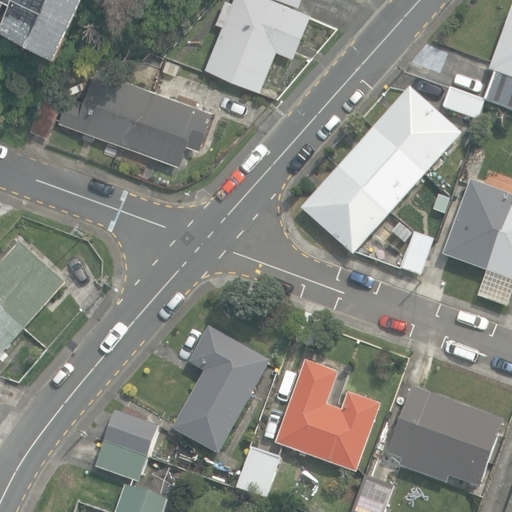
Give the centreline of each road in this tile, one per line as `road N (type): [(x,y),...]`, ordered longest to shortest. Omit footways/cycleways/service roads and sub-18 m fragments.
road 1 (tertiary): [(0,505),(53,418),(204,241)]
road 2 (residential): [(511,350),(204,241)]
road 3 (tertiary): [(204,241),(423,0)]
road 4 (residential): [(204,241),(0,166)]
